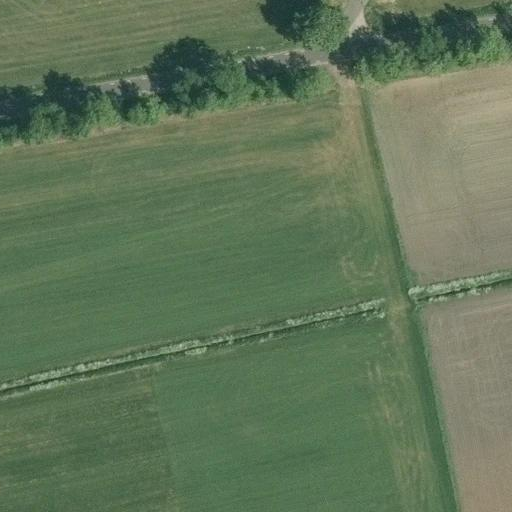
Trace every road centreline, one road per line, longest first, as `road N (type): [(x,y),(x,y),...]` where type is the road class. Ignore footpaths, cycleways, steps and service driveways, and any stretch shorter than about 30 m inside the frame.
road 1 (unclassified): [(0,112),(336,54)]
road 2 (unclassified): [(336,54),(511,24)]
